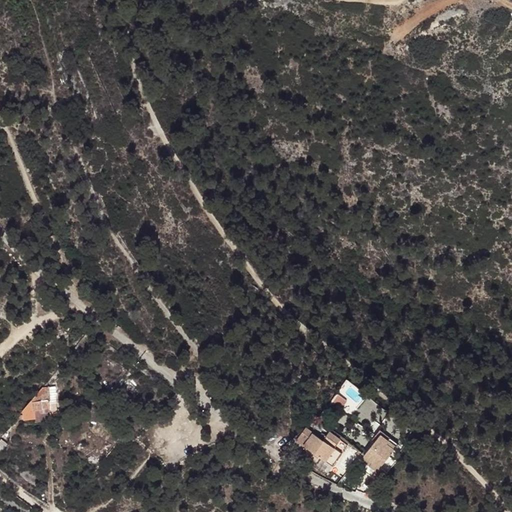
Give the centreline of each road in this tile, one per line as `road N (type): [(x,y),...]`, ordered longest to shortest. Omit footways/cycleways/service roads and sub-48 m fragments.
road 1 (track): [(118,0),(170,140),(216,214),(324,337),(416,416),(504,511)]
road 2 (unclassified): [(396,511),(322,483),(252,436),(39,271),(0,230)]
road 3 (track): [(61,131),(120,250),(236,395),(252,436)]
road 4 (track): [(0,118),(77,302)]
